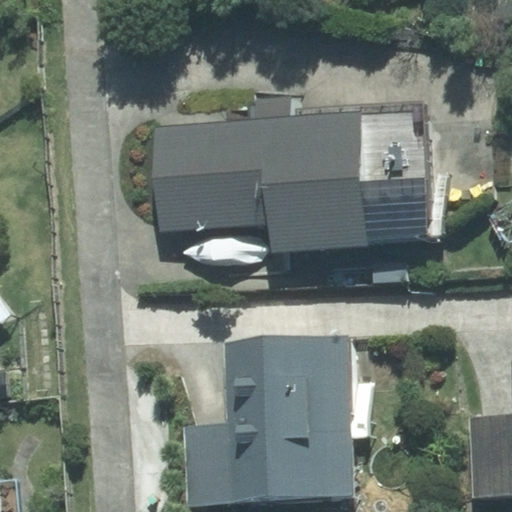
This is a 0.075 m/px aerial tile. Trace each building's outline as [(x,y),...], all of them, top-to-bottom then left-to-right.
[(308,124),(307,103),(272,105),(273,124),(170,129),(175,228),(299,222),(300,246),(438,239),(432,117),(308,124)] [(511,122),(496,122),(495,180),(511,180),(511,122)] [(380,282),(413,280),(413,252),(378,254),(380,282)] [(196,511),(362,499),(350,339),(238,348),(244,426),(189,430),(196,511)] [(480,502),(511,499),(511,422),(476,425),(480,502)] [(0,511),(30,511),(26,470),(0,471),(0,511)]
